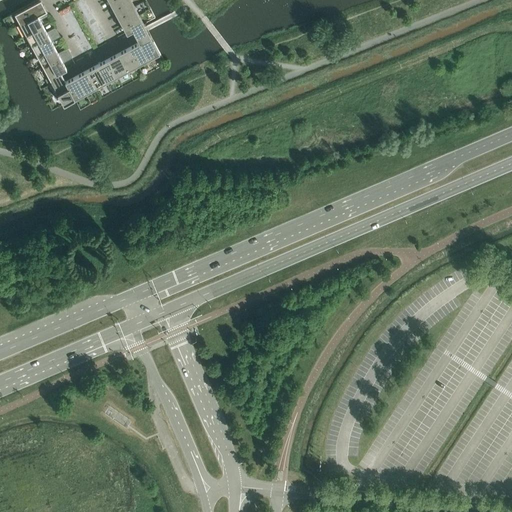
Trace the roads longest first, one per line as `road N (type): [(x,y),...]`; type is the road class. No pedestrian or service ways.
road 1 (primary): [(511,133),(136,293)]
road 2 (primary): [(163,311),(511,163)]
road 3 (unclassified): [(232,487),(163,311)]
road 4 (unclassified): [(132,325),(200,489)]
road 5 (residential): [(49,2),(82,63),(114,46),(88,0)]
road 6 (primary): [(136,293),(0,352)]
road 7 (primary): [(0,382),(132,325)]
